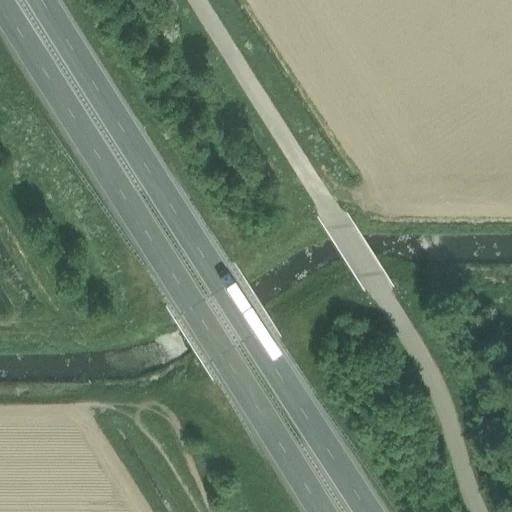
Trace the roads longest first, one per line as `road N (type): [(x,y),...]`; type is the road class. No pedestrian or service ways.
road 1 (trunk): [(366,511),(37,0)]
road 2 (trunk): [(1,0),(320,511)]
road 3 (unclassified): [(476,511),(424,364),(195,0)]
